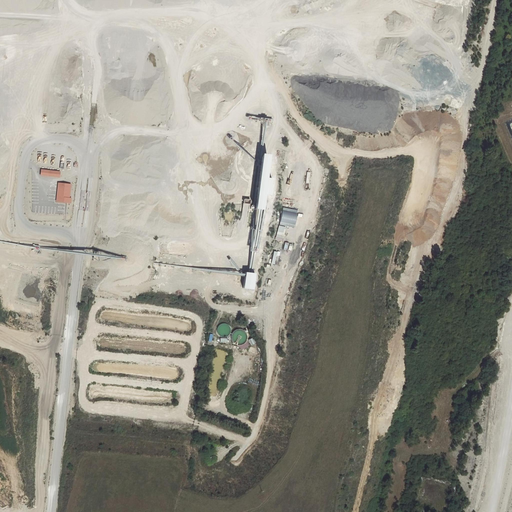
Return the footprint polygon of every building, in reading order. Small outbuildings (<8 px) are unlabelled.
[(263,153),(257,209),(265,210),(267,195),(272,195),(274,178),(269,177),(271,154),(263,153)] [(57,183),(56,202),(70,203),(71,183),(57,183)] [(284,241),(286,223),(278,222),(276,240),(284,241)] [(244,288),(254,290),(256,273),(246,272),(244,288)] [(219,323),(216,331),(228,335),(231,327),(219,323)] [(251,386),(258,388),(260,380),(253,378),(251,386)]
